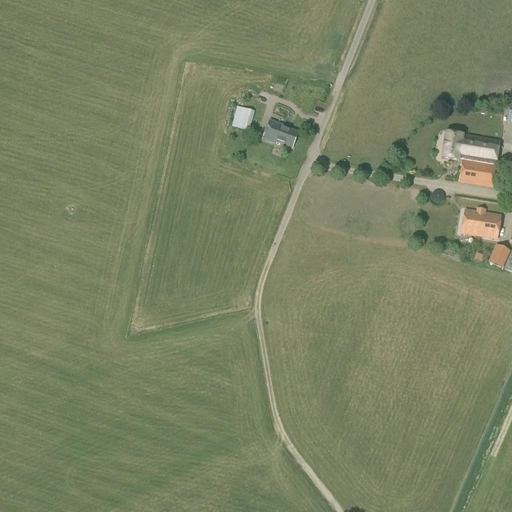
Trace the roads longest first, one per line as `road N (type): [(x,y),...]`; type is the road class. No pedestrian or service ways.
road 1 (track): [(272,249),(256,306),(277,431),(335,511)]
road 2 (unclassified): [(272,249),(372,0)]
